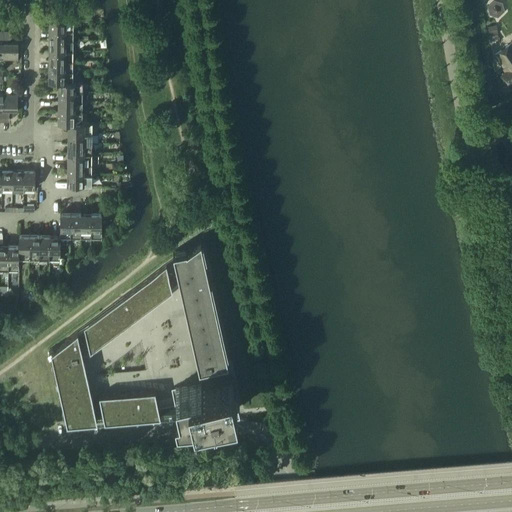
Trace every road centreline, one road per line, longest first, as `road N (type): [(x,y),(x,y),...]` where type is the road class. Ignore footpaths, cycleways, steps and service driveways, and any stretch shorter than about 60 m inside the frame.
road 1 (unclassified): [(33,445),(256,427),(272,440),(291,511)]
road 2 (primary): [(511,485),(211,511)]
